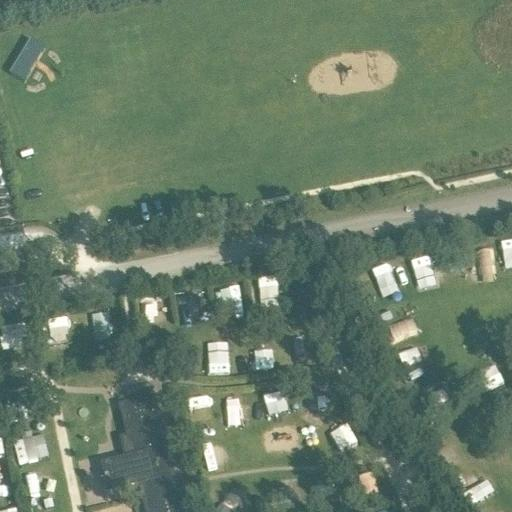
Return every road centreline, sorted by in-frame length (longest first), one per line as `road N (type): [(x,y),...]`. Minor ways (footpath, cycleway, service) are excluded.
road 1 (track): [(339,374),(412,511)]
road 2 (track): [(49,387),(78,511)]
